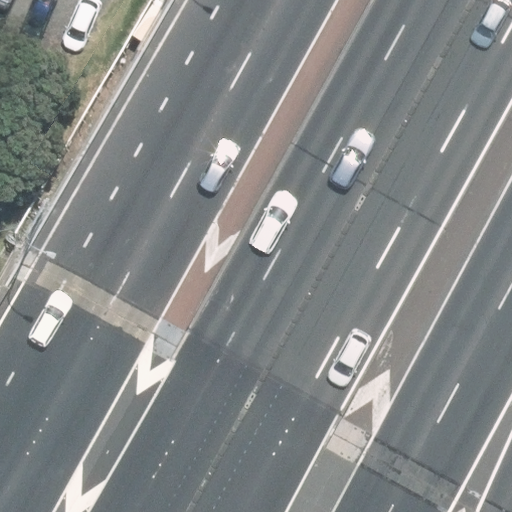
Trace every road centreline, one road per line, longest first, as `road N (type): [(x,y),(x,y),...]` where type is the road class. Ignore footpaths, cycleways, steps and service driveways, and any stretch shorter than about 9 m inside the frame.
road 1 (motorway): [(188,511),(470,0)]
road 2 (motorway): [(0,490),(276,0)]
road 3 (motorway): [(511,283),(388,511)]
